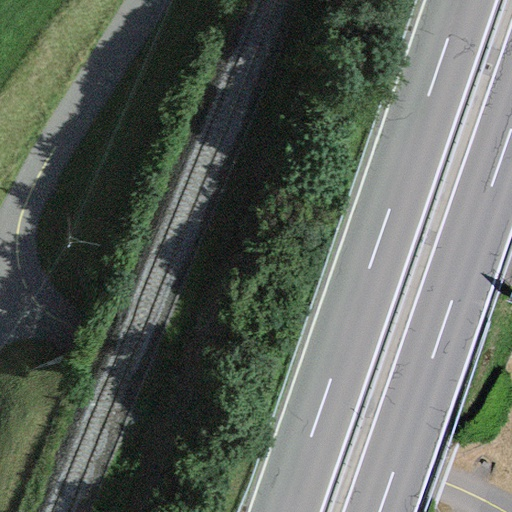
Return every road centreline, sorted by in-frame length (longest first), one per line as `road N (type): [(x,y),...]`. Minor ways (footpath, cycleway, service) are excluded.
road 1 (residential): [(149,0),(41,168),(10,240),(18,282),(39,308),(88,333),(503,511)]
road 2 (motorway): [(460,0),(284,511)]
road 3 (motorway): [(379,511),(511,126)]
